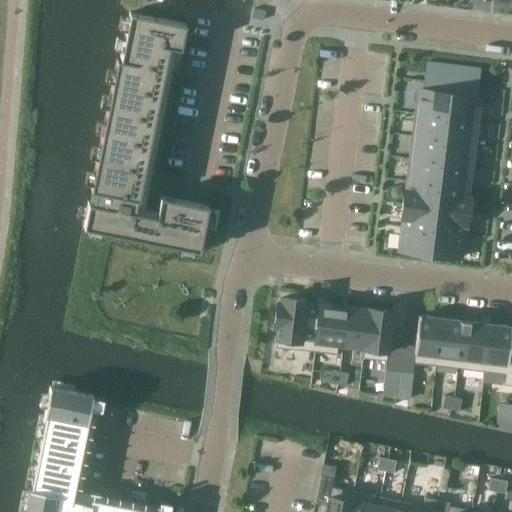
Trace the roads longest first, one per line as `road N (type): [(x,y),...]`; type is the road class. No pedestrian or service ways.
road 1 (residential): [(251,256),(511,289)]
road 2 (residential): [(203,511),(237,277),(251,256)]
road 3 (residential): [(251,256),(291,42),(303,22)]
road 4 (residential): [(303,22),(327,14),(511,38)]
